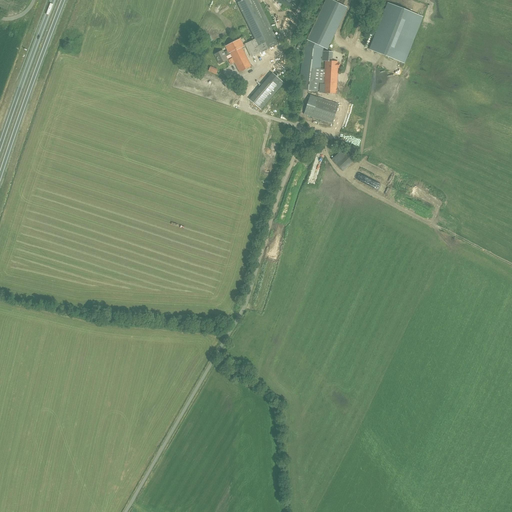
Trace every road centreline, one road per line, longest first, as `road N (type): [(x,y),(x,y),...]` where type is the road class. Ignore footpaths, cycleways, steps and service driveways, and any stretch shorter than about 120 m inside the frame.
road 1 (track): [(511,264),(356,185),(330,163),(316,131)]
road 2 (trunk): [(0,176),(63,0)]
road 3 (trunk): [(53,0),(0,145)]
